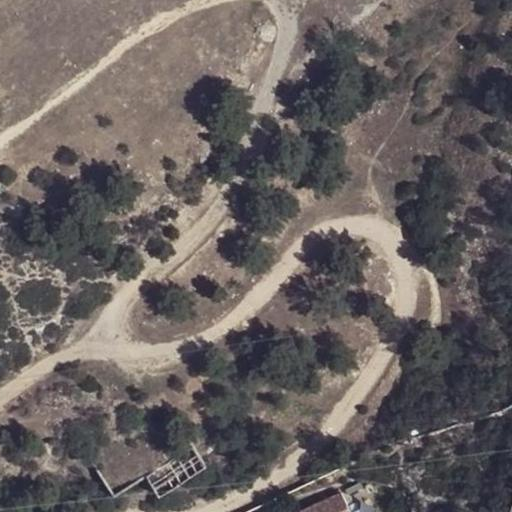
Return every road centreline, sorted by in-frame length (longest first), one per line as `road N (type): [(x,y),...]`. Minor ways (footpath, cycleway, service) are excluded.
road 1 (track): [(280,0),(291,22),(238,187),(202,232),(128,296),(113,318),(113,344),(148,367),(174,361),(222,333),(296,248),(330,227),(359,223),(384,234),(401,249),(412,279),(405,315),(369,385),(309,463),(210,511)]
road 2 (track): [(0,144),(132,36),(203,0)]
road 3 (track): [(118,350),(80,353),(0,398)]
